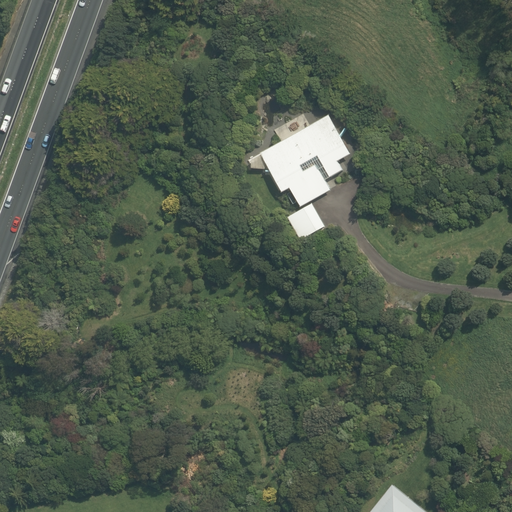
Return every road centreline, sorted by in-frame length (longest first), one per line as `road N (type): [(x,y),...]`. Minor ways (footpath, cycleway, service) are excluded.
road 1 (motorway): [(90,0),(0,247)]
road 2 (motorway): [(0,119),(44,0)]
